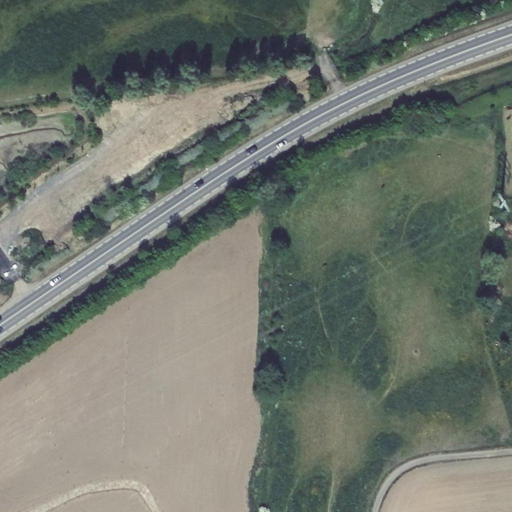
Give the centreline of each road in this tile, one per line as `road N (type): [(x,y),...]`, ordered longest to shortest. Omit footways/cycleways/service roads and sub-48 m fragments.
road 1 (secondary): [(0,325),(284,135),(410,72),(511,34)]
road 2 (track): [(376,511),(389,480),(414,462),(511,451)]
